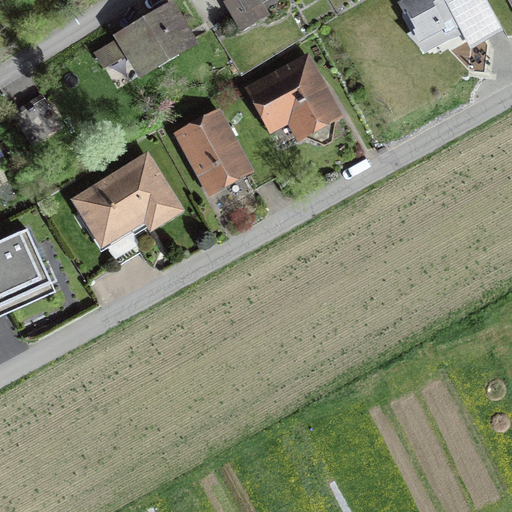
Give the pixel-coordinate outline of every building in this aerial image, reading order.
[(225,0),(222,2),(237,29),(265,13),(258,1),(260,0),(225,0)] [(481,0),(409,0),(400,5),(417,38),(440,25),(446,36),(462,27),(472,45),(498,31),(481,0)] [(101,71),(128,56),(140,77),(197,45),(174,4),(117,37),(119,41),(93,56),(101,71)] [(310,60),(249,92),(273,136),(289,128),(298,146),(343,122),(310,60)] [(44,99),(12,118),(30,147),(62,127),(44,99)] [(221,110),(176,134),(208,196),(253,172),(221,110)] [(146,155),(70,201),(100,250),(142,224),(148,234),(182,214),(146,155)] [(0,305),(50,285),(27,230),(0,240),(0,305)]
